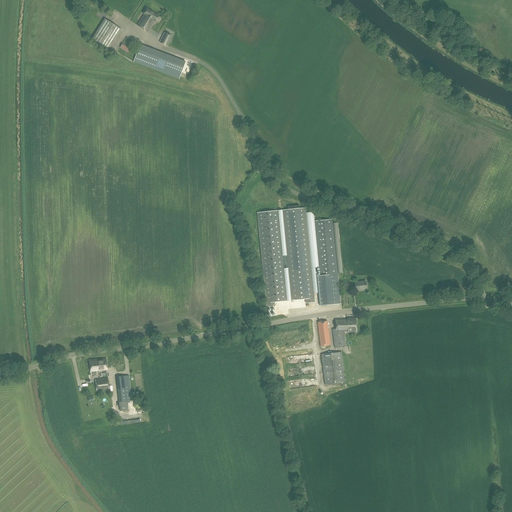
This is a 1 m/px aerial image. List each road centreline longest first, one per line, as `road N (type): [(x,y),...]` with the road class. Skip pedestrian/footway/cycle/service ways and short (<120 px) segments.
road 1 (unclassified): [(0,375),(78,353),(317,315),(468,298),(511,303)]
road 2 (track): [(330,0),(454,96),(511,122)]
road 3 (track): [(511,79),(390,0)]
